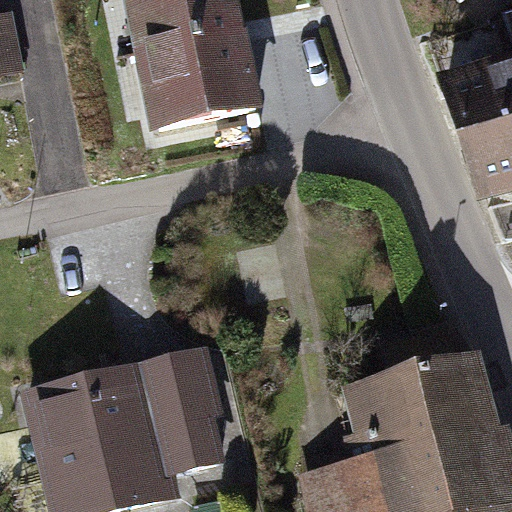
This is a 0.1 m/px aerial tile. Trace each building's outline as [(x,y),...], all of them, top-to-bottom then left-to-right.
[(228,0),(129,0),(159,133),(257,112),(242,46),(248,45),(242,18),(233,20),(228,0)] [(511,54),(437,80),(478,200),(511,188),(511,5),(497,11),(511,54)] [(0,85),(26,81),(12,16),(0,17),(0,85)] [(392,384),(362,393),(373,433),(366,435),(367,444),(375,442),(381,464),(309,483),(316,511),(473,511),(498,505),(460,365),(446,329),(381,344),(392,384)] [(205,354),(30,394),(49,474),(62,470),(71,511),(102,511),(170,496),(165,473),(220,461),(210,417),(219,414),(205,354)]
